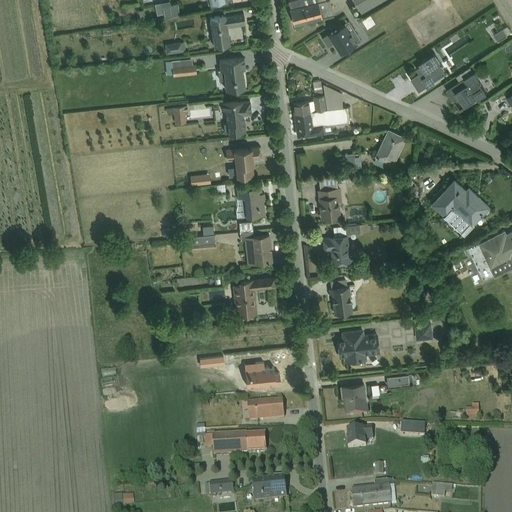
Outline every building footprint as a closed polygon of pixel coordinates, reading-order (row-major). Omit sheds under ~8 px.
[(293,23),(320,17),(316,0),(287,0),(293,23)] [(163,3),(164,17),(187,15),(186,4),(178,4),(178,2),(163,3)] [(244,23),(242,11),(208,16),(212,46),(230,43),(227,26),(244,23)] [(373,28),(381,23),(376,14),(367,19),(373,28)] [(337,51),(359,38),(348,20),(320,36),(325,45),(331,41),(337,51)] [(511,27),(502,35),(507,41),(511,37),(511,27)] [(172,43),(173,53),(192,51),(191,41),(172,43)] [(418,89),(445,72),(433,53),(406,70),(418,89)] [(244,67),(243,55),(218,58),(221,88),(245,86),(244,75),(242,75),(241,67),(244,67)] [(173,60),(174,76),(203,75),(202,59),(173,60)] [(460,108),(487,92),(474,71),(448,87),(460,108)] [(251,114),(249,98),(221,101),(225,137),(246,134),(244,115),(251,114)] [(291,104),(293,122),(320,118),(317,100),(291,104)] [(195,122),(193,107),(180,109),(183,124),(195,122)] [(295,137),(322,134),(320,118),(293,122),(295,137)] [(393,166),(406,136),(387,128),(374,157),(393,166)] [(260,157),(259,145),(231,148),(235,178),(253,176),(251,159),(260,157)] [(368,157),(360,158),(360,153),(348,154),(350,167),(368,165),(368,157)] [(473,227),(490,208),(454,176),(430,204),(445,217),(452,209),(473,227)] [(225,193),(233,191),(231,184),(224,186),(225,193)] [(243,216),(265,214),(262,186),(236,189),(237,199),(241,199),(243,216)] [(320,220),(342,218),(340,187),(317,189),(320,220)] [(259,220),(246,222),(248,236),(261,234),(259,220)] [(356,234),(366,232),(364,225),(354,227),(356,234)] [(204,227),(204,247),(222,247),(223,236),(219,236),(219,227),(204,227)] [(511,261),(511,228),(480,244),(492,267),(510,258),(511,261)] [(247,265),(271,262),(268,234),(243,237),(247,265)] [(331,263),(350,261),(347,234),(322,237),(323,251),(329,251),(331,263)] [(476,267),(462,275),(465,280),(479,273),(476,267)] [(275,288),(274,277),(232,280),(235,316),(256,315),(254,290),(275,288)] [(334,314),(352,312),(349,286),(331,288),(334,314)] [(424,341),(441,340),(440,325),(423,326),(424,341)] [(365,360),(365,355),(378,354),(376,334),(363,335),(363,328),(340,330),(341,337),(336,338),(338,358),(343,357),(343,362),(365,360)] [(396,386),(424,385),(424,377),(395,378),(396,386)] [(345,417),(368,414),(363,382),(340,385),(345,417)] [(248,419),(283,416),(281,398),(247,401),(248,419)] [(487,409),(474,409),(474,419),(488,418),(487,409)] [(346,451),(370,449),(368,429),(344,432),(346,451)] [(213,455),(265,452),(263,432),(212,436),(213,455)] [(205,437),(191,438),(193,453),(206,452),(205,437)] [(252,503),(286,499),(283,474),(250,478),(252,503)] [(213,485),(213,497),(240,497),(240,484),(213,485)] [(352,508),(389,504),(387,484),(350,488),(352,508)] [(140,495),(120,496),(121,506),(140,506),(140,495)]
